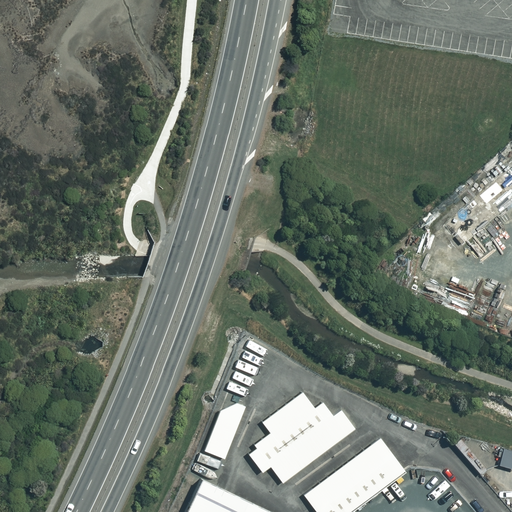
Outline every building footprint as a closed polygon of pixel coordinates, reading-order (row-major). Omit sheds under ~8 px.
[(268,461),(280,478),(353,426),(338,406),(331,411),(321,397),(313,402),(304,389),(260,420),(268,430),(244,447),(258,468),(268,461)] [(242,403),(223,396),(202,448),(221,456),(242,403)] [(341,511),(403,469),(377,433),(301,487),(318,511),(341,511)] [(511,450),(501,447),(496,463),(511,467),(511,450)] [(278,511),(196,474),(177,511),(278,511)]
